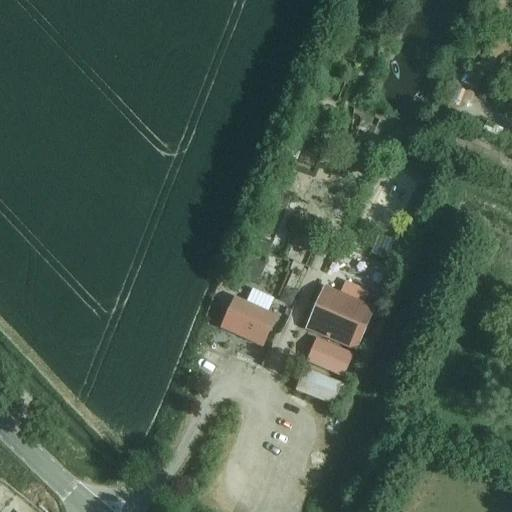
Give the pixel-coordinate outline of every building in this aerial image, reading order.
[(455,151),(453,140),(441,143),(443,157),(511,189),(511,164),(463,142),(458,152),(455,151)] [(257,286),(266,265),(264,264),(265,261),(252,256),(251,260),(246,258),(238,277),(242,278),(239,284),(254,290),(256,285),(257,286)] [(342,268),(339,279),(365,285),(368,273),(342,268)] [(324,291),(307,329),(355,350),(372,312),(324,291)] [(233,300),(220,328),(261,347),(275,319),(233,300)] [(316,339),(306,363),(343,379),(353,355),(316,339)] [(304,370),(296,392),(333,406),(341,384),(304,370)]
